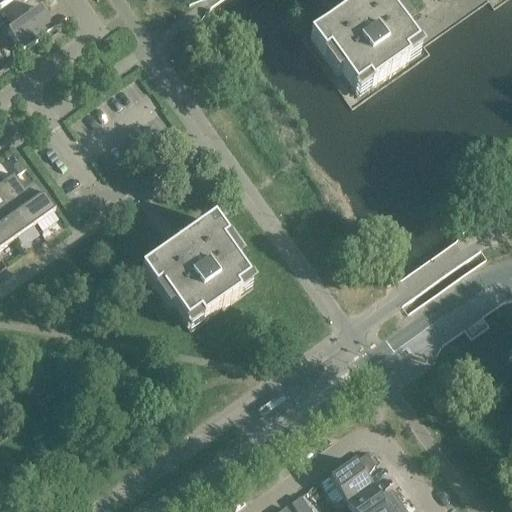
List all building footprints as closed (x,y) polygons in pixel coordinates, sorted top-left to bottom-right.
[(0,0),(0,14),(1,13),(7,23),(37,2),(35,0),(0,0)] [(395,11),(387,0),(369,0),(350,14),(352,18),(343,24),(341,20),(309,43),(323,62),(328,59),(354,97),(367,88),(370,92),(388,80),(389,80),(390,79),(408,66),(404,61),(417,52),(391,15),(395,11)] [(44,13),(37,2),(7,23),(14,32),(7,37),(21,57),(54,33),(41,15),(44,13)] [(25,173),(19,164),(13,168),(19,177),(25,173)] [(14,177),(3,184),(34,228),(55,214),(34,184),(24,191),(14,177)] [(34,228),(3,184),(0,186),(0,201),(3,206),(0,208),(0,220),(15,242),(34,228)] [(0,252),(15,242),(0,220),(0,252)] [(171,255),(141,276),(155,295),(160,292),(173,310),(186,330),(199,321),(202,326),(240,299),(236,294),(249,286),(235,266),(231,260),(230,259),(223,248),(227,245),(214,225),(183,246),(182,247),(184,251),(175,257),(173,254),(171,255)] [(329,483),(346,507),(371,490),(365,482),(374,469),(366,458),(329,483)] [(377,498),(371,490),(346,507),(349,511),(389,511),(400,505),(392,494),(377,498)] [(308,511),(300,500),(291,507),(294,511),(308,511)]
